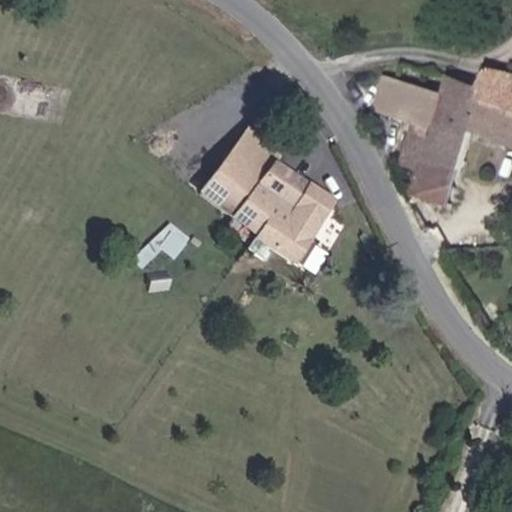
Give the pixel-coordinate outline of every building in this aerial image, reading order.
[(471,129),(511,143),(511,75),(487,67),(480,85),(448,75),(443,91),(424,150),(460,163),(471,129)] [(420,163),(424,150),(443,91),(392,72),(383,70),(372,99),(417,117),(403,158),(420,163)] [(284,197),(298,178),(276,161),(280,155),(245,128),(190,200),(191,205),(178,221),(230,252),(246,235),(292,264),(334,201),(314,188),(299,207),(284,197)] [(412,188),(448,199),(460,163),(424,150),(420,163),(412,188)] [(99,260),(112,236),(23,202),(12,225),(99,260)] [(151,245),(175,260),(191,236),(167,220),(151,245)] [(510,245),(511,244),(511,235),(508,236),(507,229),(467,234),(469,251),(510,245)]
